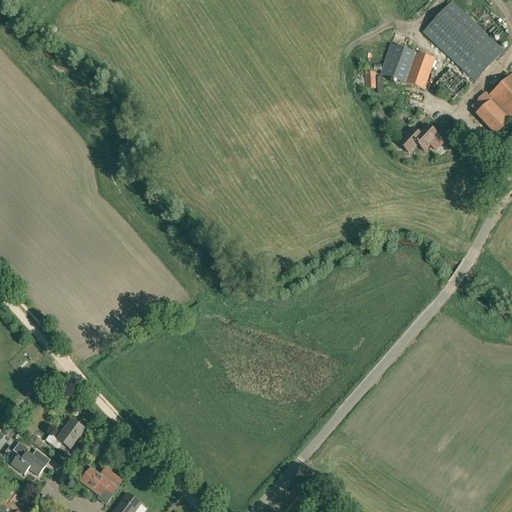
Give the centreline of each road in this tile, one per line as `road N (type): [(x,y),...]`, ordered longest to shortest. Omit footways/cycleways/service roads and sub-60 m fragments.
road 1 (unclassified): [(254,511),(452,285),(511,188)]
road 2 (unclassified): [(199,511),(0,295)]
